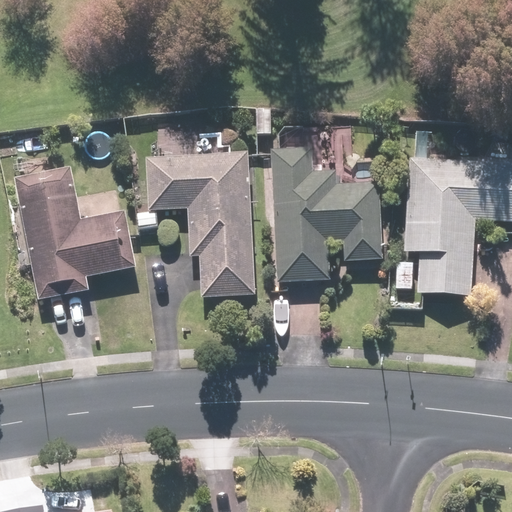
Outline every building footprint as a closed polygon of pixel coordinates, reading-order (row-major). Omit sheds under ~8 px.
[(414,155),(408,155),(403,255),(419,256),(416,300),(473,303),(477,224),(511,225),(511,158),(468,157),(467,163),(442,161),(443,135),(415,134),(414,155)] [(312,153),(272,154),(276,287),(334,285),(334,266),(385,265),(383,187),(338,189),(338,174),(312,175),(312,153)] [(157,162),(158,180),(145,181),(146,203),(159,202),(160,213),(186,212),(189,260),(202,259),(204,301),(256,299),(249,157),(157,162)] [(77,180),(21,186),(33,295),(52,293),(53,301),(91,296),(90,284),(137,279),(130,213),(81,219),(77,180)] [(415,262),(397,262),(396,294),(414,295),(415,262)]
